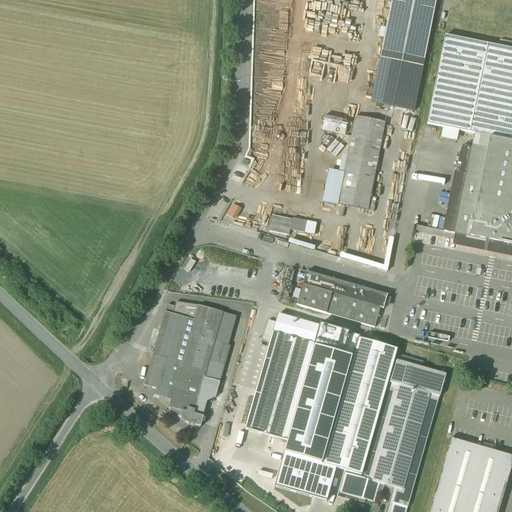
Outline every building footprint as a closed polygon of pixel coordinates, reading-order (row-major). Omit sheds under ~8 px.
[(435,0),(388,0),(377,58),(382,59),(422,67),(435,0)] [(498,47),(445,37),(427,125),(474,135),(474,134),(511,142),(511,50),(498,47)] [(511,48),(511,43),(500,41),(498,47),(511,50),(511,48)] [(422,67),(382,59),(374,99),(414,107),(422,67)] [(385,123),(355,118),(343,177),(337,206),(367,212),(370,197),(385,123)] [(342,135),(343,122),(320,120),(319,133),(342,135)] [(511,142),(474,134),(474,135),(466,174),(464,185),(454,234),(444,232),(443,233),(454,235),(466,237),(464,243),(469,244),(469,243),(494,248),(504,251),(506,245),(511,246),(511,142)] [(396,158),(395,159),(393,160),(393,162),(392,163),(392,165),(393,166),(394,168),(396,169),(397,169),(399,169),(401,168),(402,167),(403,165),(403,164),(403,162),(402,160),(401,159),(400,158),(398,158),(396,158)] [(343,177),(328,174),(322,203),(337,206),(343,177)] [(376,199),(370,197),(367,212),(373,213),(376,199)] [(292,221),(272,217),(269,232),(288,236),(292,221)] [(466,237),(454,235),(452,246),(511,258),(511,246),(506,245),(504,251),(494,248),(469,243),(469,244),(464,243),(466,237)] [(306,273),(302,286),(380,308),(380,309),(383,310),(387,296),(306,273)] [(374,329),(378,317),(386,320),(388,311),(384,310),(383,310),(380,309),(380,308),(302,286),(296,306),(374,329)] [(198,307),(176,303),(175,308),(172,316),(165,314),(145,385),(144,385),(144,386),(157,390),(155,396),(171,401),(169,409),(180,418),(186,423),(186,424),(200,428),(203,418),(207,403),(217,406),(223,385),(219,383),(230,347),(228,347),(236,317),(198,307)] [(175,308),(167,306),(165,314),(172,316),(175,308)] [(278,316),(245,430),(286,442),(287,442),(286,442),(313,347),(318,331),(320,326),(278,316)] [(320,326),(318,331),(313,347),(352,358),(357,339),(358,337),(320,326)] [(397,351),(357,339),(352,358),(322,466),(336,470),(345,473),(339,493),(359,499),(358,503),(364,504),(365,501),(373,503),(378,485),(396,490),(389,511),(406,511),(438,398),(439,399),(445,376),(406,365),(407,358),(396,355),(397,351)] [(322,466),(352,358),(313,347),(286,442),(287,442),(286,442),(283,455),(275,487),(326,503),(336,470),(322,466)] [(498,511),(511,465),(511,457),(450,439),(428,511),(498,511)]
